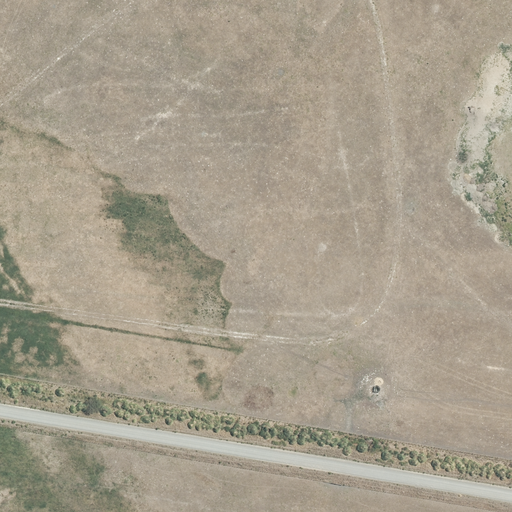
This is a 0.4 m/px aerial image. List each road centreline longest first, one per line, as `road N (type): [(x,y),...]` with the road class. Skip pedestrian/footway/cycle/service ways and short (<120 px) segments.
road 1 (track): [(362,0),(389,233),(363,322),(298,337),(0,294)]
road 2 (unclassified): [(0,410),(511,496)]
road 3 (track): [(0,87),(105,0)]
